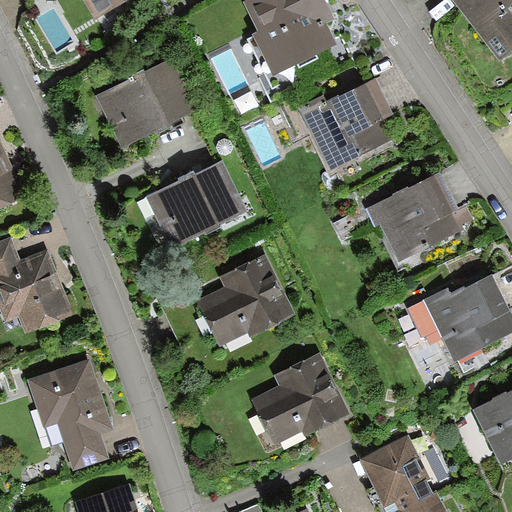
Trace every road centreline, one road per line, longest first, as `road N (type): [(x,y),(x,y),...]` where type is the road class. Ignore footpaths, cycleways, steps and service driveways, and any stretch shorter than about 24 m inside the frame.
road 1 (residential): [(181,511),(66,200),(0,57)]
road 2 (residential): [(511,210),(379,0)]
